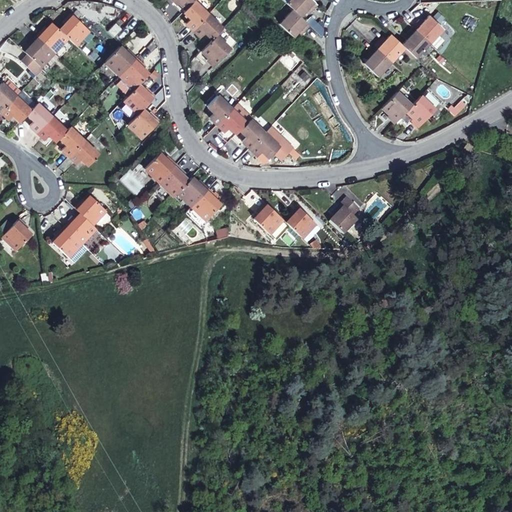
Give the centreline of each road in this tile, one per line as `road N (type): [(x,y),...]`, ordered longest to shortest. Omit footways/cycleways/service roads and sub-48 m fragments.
road 1 (residential): [(123,0),(168,36),(181,119),(194,146),(219,167),(292,178),(388,164)]
road 2 (residential): [(388,164),(347,114),(335,78),(336,30),(348,6)]
road 3 (residential): [(388,164),(511,103)]
